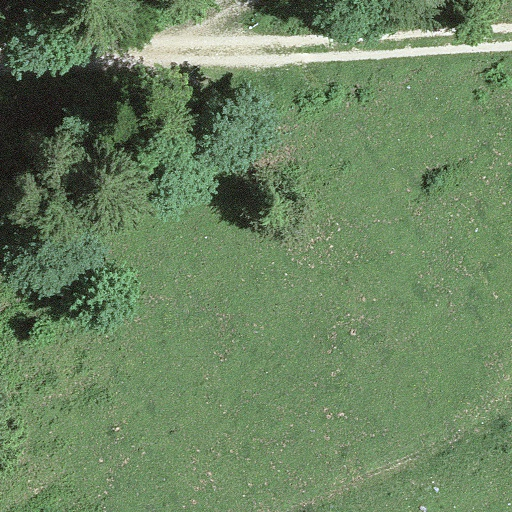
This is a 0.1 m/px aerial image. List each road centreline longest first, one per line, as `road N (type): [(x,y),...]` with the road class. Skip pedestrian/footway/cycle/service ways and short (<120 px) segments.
road 1 (track): [(0,47),(455,20),(511,26)]
road 2 (track): [(277,511),(511,414)]
